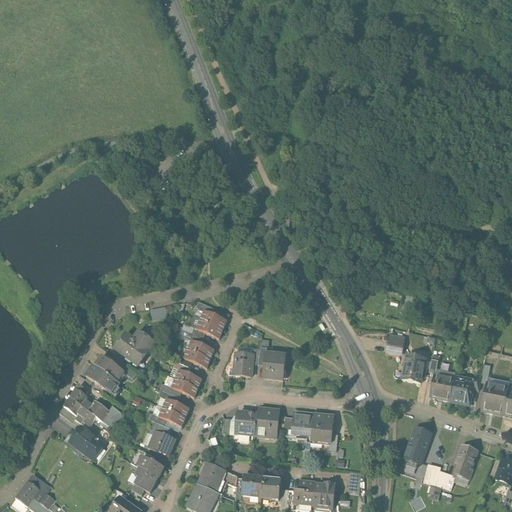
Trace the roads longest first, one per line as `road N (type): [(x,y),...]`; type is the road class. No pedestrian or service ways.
road 1 (residential): [(0,491),(18,475),(103,318),(139,300),(300,268)]
road 2 (tertiary): [(171,0),(224,138),(300,268)]
road 3 (track): [(202,146),(102,141),(55,154),(0,185)]
road 4 (tertiary): [(300,268),(349,340),(373,401)]
road 5 (residential): [(373,401),(259,393),(227,399)]
road 6 (residential): [(511,436),(373,401)]
road 7 (residential): [(191,445),(238,464),(316,473)]
